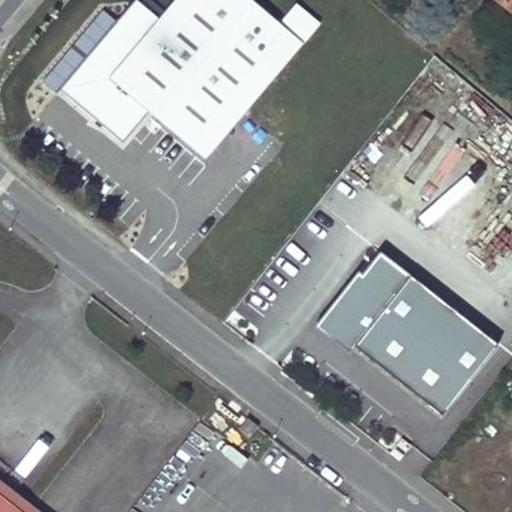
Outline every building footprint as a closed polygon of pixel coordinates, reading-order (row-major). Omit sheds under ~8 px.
[(304,47),(250,0),(179,0),(161,21),(138,0),(62,87),(122,140),(149,110),(205,160),(304,47)] [(511,0),(497,0),(511,11),(511,0)] [(360,279),(319,331),(351,356),(354,351),(442,421),(498,351),(380,257),(362,280),(360,279)] [(246,419),(239,429),(250,438),(258,428),(246,419)] [(22,511),(0,494),(0,511),(22,511)]
